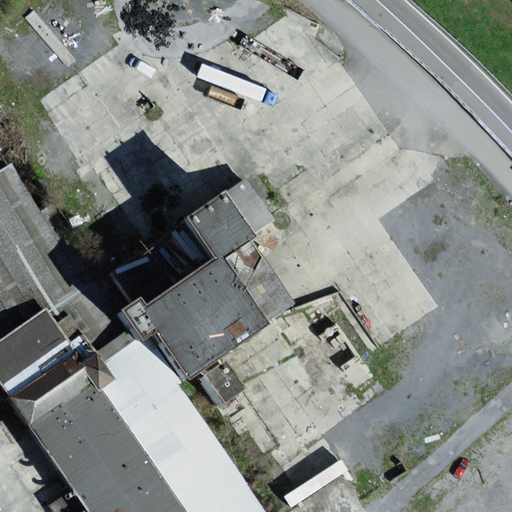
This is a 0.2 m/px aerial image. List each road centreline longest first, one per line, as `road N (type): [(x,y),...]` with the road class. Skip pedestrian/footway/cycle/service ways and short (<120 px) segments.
road 1 (unknown): [(401,72),(354,88),(253,87),(143,144),(124,143),(90,101)]
road 2 (unknown): [(347,443),(511,326)]
road 3 (motorway): [(389,0),(511,119)]
